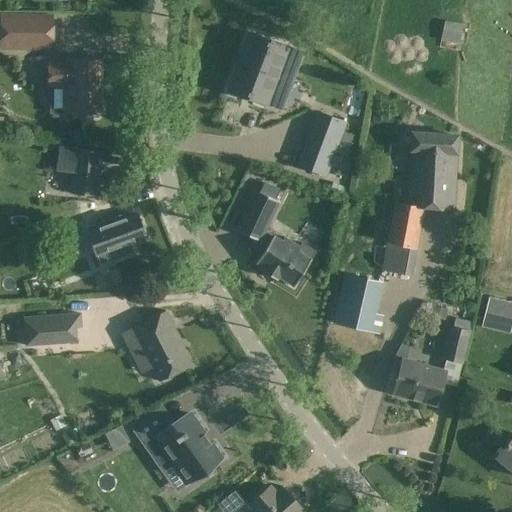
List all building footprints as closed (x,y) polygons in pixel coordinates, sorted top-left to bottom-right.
[(51,16),(0,16),(0,48),(50,49),(51,16)] [(462,25),(444,22),(441,40),(458,44),(462,25)] [(249,33),(228,91),(266,104),(281,110),(292,80),(302,52),(287,46),(249,33)] [(98,61),(64,61),(64,64),(48,64),(48,87),(64,87),(64,113),(98,113),(98,61)] [(324,176),(344,122),(319,113),(299,167),(324,176)] [(456,136),(411,133),(406,205),(394,205),(382,269),(410,275),(424,208),(451,210),(456,136)] [(59,147),(56,170),(72,172),(70,193),(96,196),(101,152),(59,147)] [(511,188),(497,276),(511,278),(511,188)] [(260,242),(261,240),(265,231),(279,202),(254,190),(235,230),(260,242)] [(88,231),(87,232),(95,255),(97,255),(97,257),(100,264),(133,252),(132,249),(130,243),(145,237),(139,221),(138,217),(136,214),(121,220),(120,217),(120,216),(100,223),(87,228),(88,231)] [(272,236),(265,231),(261,240),(267,244),(256,262),(264,268),(262,271),(275,280),(277,277),(293,287),(315,252),(301,243),(299,247),(284,237),(281,241),(273,235),(272,236)] [(382,282),(344,274),(334,323),(371,331),(378,333),(382,317),(374,316),(382,282)] [(511,318),(511,301),(488,296),(484,312),(511,318)] [(165,311),(122,333),(130,348),(139,343),(159,382),(190,366),(179,342),(180,341),(165,311)] [(80,313),(23,318),(25,346),(76,342),(75,327),(63,328),(62,316),(80,315),(80,313)] [(442,358),(461,362),(468,331),(449,327),(442,358)] [(444,372),(401,360),(398,374),(392,393),(435,405),(444,372)] [(129,427),(130,426),(159,467),(171,458),(188,482),(220,460),(187,413),(168,427),(155,409),(161,404),(160,403),(129,426),(129,427)] [(51,423),(55,431),(66,425),(62,417),(51,423)] [(511,436),(496,457),(511,470),(511,436)] [(276,494),(270,486),(247,505),(253,511),(294,511),(300,508),(283,488),(276,494)]
